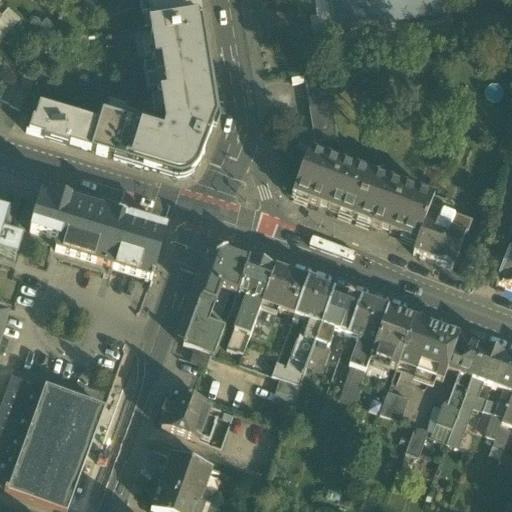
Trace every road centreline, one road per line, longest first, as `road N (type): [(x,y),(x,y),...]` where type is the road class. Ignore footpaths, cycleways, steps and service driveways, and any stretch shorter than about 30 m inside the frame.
road 1 (tertiary): [(97,511),(209,216)]
road 2 (tertiary): [(287,245),(511,328)]
road 3 (tertiary): [(0,156),(209,216)]
road 4 (tertiary): [(287,245),(264,194),(244,110)]
road 5 (track): [(511,182),(478,316)]
